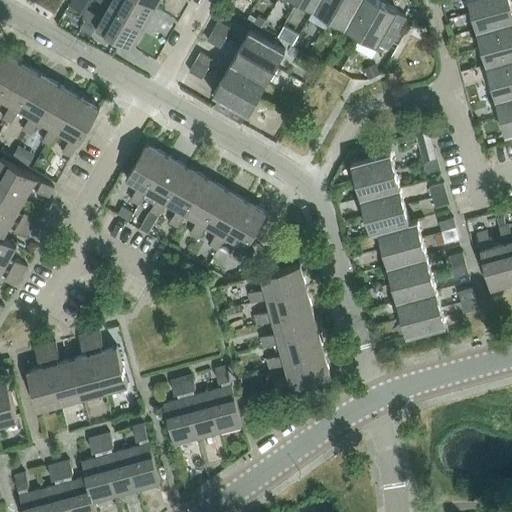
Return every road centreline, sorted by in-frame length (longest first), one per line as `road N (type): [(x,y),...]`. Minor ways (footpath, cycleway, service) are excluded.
road 1 (residential): [(148,271),(74,227),(152,92)]
road 2 (residential): [(375,399),(327,219),(311,191)]
road 3 (tertiary): [(206,511),(375,399)]
road 4 (residential): [(311,191),(362,108),(453,86)]
road 5 (residential): [(311,191),(155,94)]
road 6 (residential): [(152,92),(0,4)]
road 7 (tertiary): [(375,399),(511,357)]
